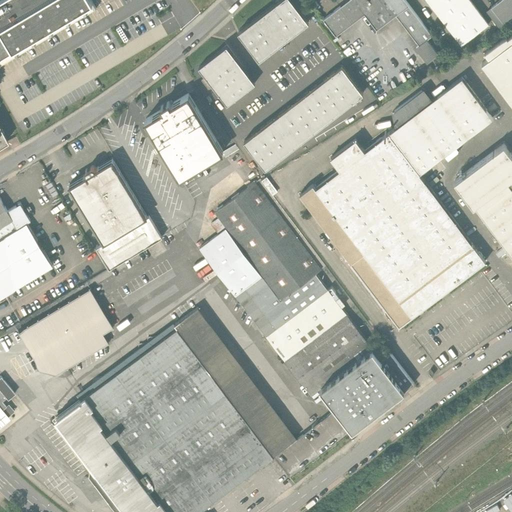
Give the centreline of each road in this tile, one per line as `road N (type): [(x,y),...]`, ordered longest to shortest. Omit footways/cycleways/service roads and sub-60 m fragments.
road 1 (unclassified): [(0,171),(122,92),(233,0)]
road 2 (tertiary): [(284,511),(511,341)]
